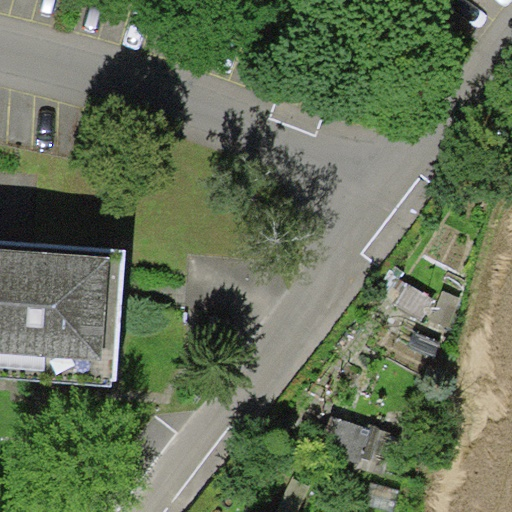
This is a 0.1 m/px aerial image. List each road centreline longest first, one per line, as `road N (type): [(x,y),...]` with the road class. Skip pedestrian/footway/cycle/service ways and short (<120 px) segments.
road 1 (residential): [(387,200),(285,139),(191,102),(0,61)]
road 2 (residential): [(160,511),(387,200)]
road 3 (residential): [(387,200),(511,40)]
